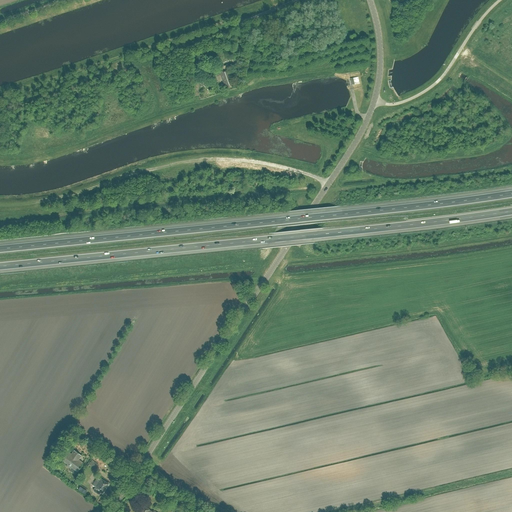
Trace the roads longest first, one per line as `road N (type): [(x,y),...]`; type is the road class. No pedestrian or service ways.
road 1 (motorway): [(511,193),(0,248)]
road 2 (motorway): [(0,266),(511,211)]
road 3 (tertiary): [(286,246),(110,511)]
road 4 (track): [(511,234),(275,263)]
road 5 (unclassified): [(374,101),(398,103),(429,88),(500,0)]
road 6 (tertiary): [(286,246),(374,101)]
